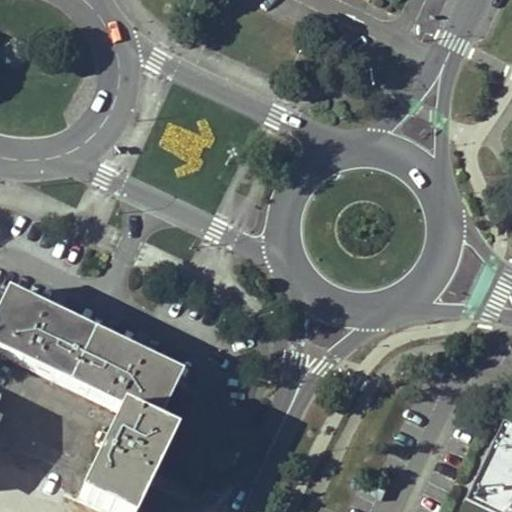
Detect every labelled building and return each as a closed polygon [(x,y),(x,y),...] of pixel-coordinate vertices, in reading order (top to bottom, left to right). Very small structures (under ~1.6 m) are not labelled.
[(5,358),(120,413),(147,425),(169,378),(123,356),(125,353),(55,320),(53,323),(9,302),(0,321),(0,348),(8,352),(5,358)] [(168,435),(147,425),(120,413),(112,429),(159,452),(168,435)] [(102,511),(130,511),(159,452),(112,429),(78,500),(102,511)] [(460,511),(466,511),(499,445),(494,442),(460,511)] [(511,511),(511,450),(499,445),(466,511),(511,511)] [(102,511),(78,500),(13,469),(0,496),(0,511),(102,511)]
